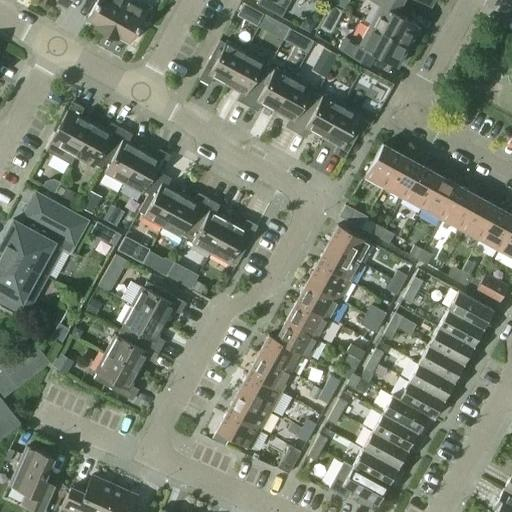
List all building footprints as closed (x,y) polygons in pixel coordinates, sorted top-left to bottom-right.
[(69,0),(44,0),(54,5),(55,3),(65,8),(69,0)] [(95,27),(106,33),(123,0),(96,0),(86,20),(96,25),(95,27)] [(118,37),(128,43),(141,18),(147,21),(152,11),(132,0),(123,0),(106,33),(117,39),(118,37)] [(257,0),(256,4),(280,17),(289,0),(257,0)] [(368,24),(407,45),(418,25),(395,12),(400,2),(395,0),(369,0),(379,5),(368,24)] [(372,53),(395,66),(407,45),(368,24),(357,44),(344,37),(338,49),(366,64),(372,53)] [(212,77),(226,85),(244,51),(225,41),(224,43),(218,40),(197,79),(208,85),(212,77)] [(235,100),(246,106),(267,66),(262,63),(263,61),(244,51),(226,85),(239,92),(235,100)] [(261,104),(274,111),(293,78),(274,67),(273,69),(267,66),(246,106),(257,111),(261,104)] [(284,126),(294,132),(316,93),(310,90),(311,88),(293,78),(274,111),(288,119),(284,126)] [(309,130),(323,138),(341,104),(322,94),(321,96),(316,93),(294,132),(305,138),(309,130)] [(55,146),(74,156),(92,122),(79,115),(83,108),(72,101),(50,141),(56,144),(55,146)] [(332,153),(343,159),(364,120),(359,116),(360,114),(341,104),(323,138),(336,145),(332,153)] [(94,164),(99,167),(121,128),(110,122),(106,130),(92,122),(74,156),(93,166),(94,164)] [(104,172),(122,182),(141,149),(127,141),(131,134),(121,128),(99,167),(105,170),(104,172)] [(363,177),(383,188),(401,154),(381,144),(363,177)] [(159,172),(160,172),(170,155),(158,149),(154,156),(141,149),(122,182),(141,192),(142,190),(147,193),(148,193),(159,172)] [(383,188),(401,198),(420,165),(401,154),(383,188)] [(401,198),(420,209),(439,175),(420,165),(401,198)] [(142,216),(161,227),(180,193),(166,185),(170,178),(160,172),(159,172),(148,193),(147,193),(137,211),(143,214),(142,216)] [(420,209),(439,219),(458,186),(439,175),(420,209)] [(439,219),(458,229),(477,196),(458,186),(439,219)] [(61,247),(68,251),(85,221),(35,193),(23,215),(24,216),(20,224),(61,247)] [(181,235),(186,238),(208,199),(197,193),(193,200),(180,193),(161,227),(180,237),(181,235)] [(458,229),(477,240),(495,206),(477,196),(458,229)] [(191,243),(209,253),(228,219),(214,212),(218,205),(208,199),(186,238),(192,241),(191,243)] [(338,216),(360,228),(367,217),(344,205),(338,216)] [(477,240),(496,250),(511,221),(511,215),(495,206),(477,240)] [(0,241),(0,251),(45,276),(61,247),(20,224),(12,219),(0,241)] [(229,261),(235,264),(257,225),(245,219),(241,227),(228,219),(209,253),(228,263),(229,261)] [(511,221),(496,250),(511,258),(511,221)] [(370,233),(379,238),(384,229),(375,224),(370,233)] [(327,244),(360,262),(371,243),(337,225),(327,244)] [(379,238),(388,243),(393,234),(384,229),(379,238)] [(316,263),(350,281),(360,262),(327,244),(316,263)] [(408,254),(417,259),(422,250),(413,245),(408,254)] [(417,259),(426,264),(431,255),(422,250),(417,259)] [(0,291),(0,300),(24,314),(45,276),(0,251),(0,289),(1,290),(0,291)] [(306,282),(339,300),(350,281),(316,263),(306,282)] [(446,275),(455,280),(460,271),(451,266),(446,275)] [(391,279),(400,284),(405,275),(396,270),(391,279)] [(455,280),(464,285),(469,276),(460,271),(455,280)] [(408,287),(415,292),(422,280),(414,276),(408,287)] [(387,288),(396,293),(400,284),(391,279),(387,288)] [(474,290),(497,302),(503,291),(480,279),(474,290)] [(130,304),(164,323),(172,309),(179,313),(185,302),(146,281),(143,287),(141,286),(130,304)] [(295,301),(329,319),(339,300),(306,282),(295,301)] [(402,298),(409,303),(415,292),(408,287),(402,298)] [(446,309),(481,328),(491,309),(457,290),(446,309)] [(285,320),(319,338),(329,319),(295,301),(285,320)] [(360,311),(380,322),(385,313),(365,302),(360,311)] [(119,330),(158,351),(164,340),(157,336),(164,323),(130,304),(120,323),(122,324),(119,330)] [(437,326),(472,346),(481,328),(446,309),(437,326)] [(355,320),(375,331),(380,322),(360,311),(355,320)] [(388,323),(396,327),(402,316),(394,312),(388,323)] [(275,339),(301,353),(308,357),(319,338),(285,320),(275,339)] [(382,334),(390,338),(396,327),(388,323),(382,334)] [(427,344),(462,363),(472,346),(437,326),(427,344)] [(104,353),(138,371),(145,358),(152,362),(158,351),(119,330),(116,335),(114,334),(104,353)] [(257,354),(291,372),(301,353),(275,339),(268,335),(257,354)] [(0,437),(19,422),(1,399),(48,361),(29,337),(5,356),(0,349),(0,437)] [(417,362),(452,381),(462,363),(427,344),(417,362)] [(350,355),(359,360),(364,351),(355,346),(350,355)] [(369,359),(376,363),(382,352),(375,348),(369,359)] [(93,379),(132,400),(138,389),(130,385),(138,371),(104,353),(94,372),(96,373),(93,379)] [(247,373),(280,391),(291,372),(257,354),(247,373)] [(345,364),(354,369),(359,360),(350,355),(345,364)] [(363,370),(370,374),(376,363),(369,359),(363,370)] [(407,380),(442,399),(452,381),(417,362),(407,380)] [(237,392),(270,410),(280,391),(247,373),(237,392)] [(346,384),(353,388),(359,377),(352,373),(346,384)] [(391,394),(390,394),(432,417),(442,399),(407,380),(398,397),(391,394)] [(322,390),(331,395),(336,386),(327,381),(322,390)] [(317,399),(326,404),(331,395),(322,390),(317,399)] [(226,411),(260,429),(270,410),(237,392),(226,411)] [(381,412),(415,431),(425,414),(432,418),(432,417),(390,394),(381,412)] [(332,409),(340,413),(346,402),(338,398),(332,409)] [(326,420),(334,424),(340,413),(332,409),(326,420)] [(216,430),(249,448),(260,429),(226,411),(216,430)] [(371,430),(406,449),(415,431),(381,412),(371,430)] [(301,428),(310,433),(315,424),(306,419),(301,428)] [(296,436),(305,441),(310,433),(301,428),(296,436)] [(361,448),(396,467),(406,449),(371,430),(361,448)] [(312,445),(320,449),(326,438),(318,434),(312,445)] [(276,467),(288,473),(300,451),(289,445),(276,467)] [(306,456),(314,460),(320,449),(312,445),(306,456)] [(22,503),(41,511),(42,511),(54,485),(42,480),(52,458),(26,446),(9,485),(26,492),(22,503)] [(351,466),(386,485),(396,467),(361,448),(351,466)] [(351,490),(376,503),(386,485),(351,466),(343,461),(327,488),(346,499),(351,490)] [(100,511),(113,485),(91,475),(83,493),(70,487),(58,511),(100,511)] [(511,479),(509,477),(502,489),(511,494),(511,479)] [(127,511),(135,495),(113,485),(100,511),(127,511)] [(494,511),(511,511),(511,494),(502,489),(496,500),(499,502),(494,511)]
